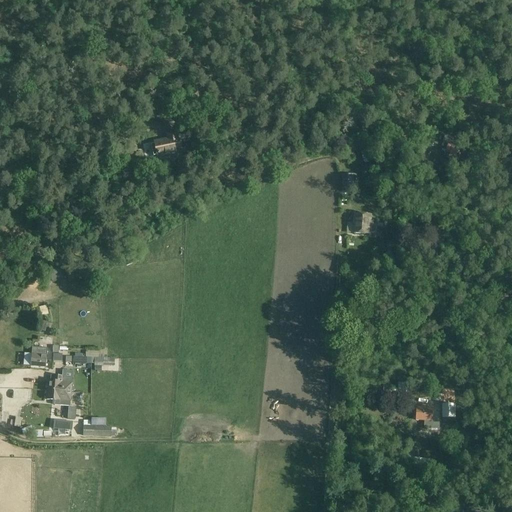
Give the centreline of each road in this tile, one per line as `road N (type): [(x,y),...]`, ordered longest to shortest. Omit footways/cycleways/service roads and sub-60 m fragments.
road 1 (track): [(0,306),(56,250),(149,203),(228,191),(285,167)]
road 2 (track): [(325,511),(338,240)]
road 3 (track): [(511,106),(431,91),(366,93),(333,104),(283,139),(285,167)]
